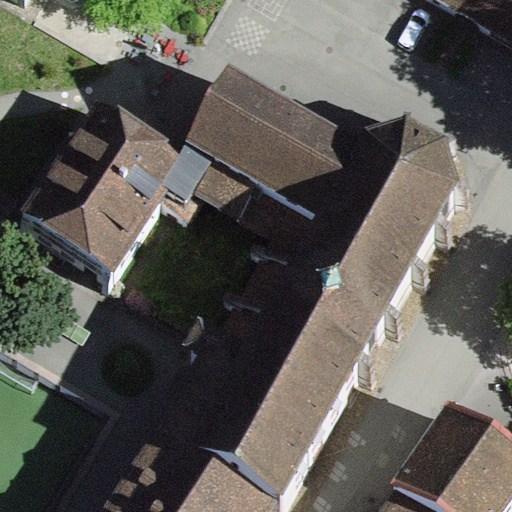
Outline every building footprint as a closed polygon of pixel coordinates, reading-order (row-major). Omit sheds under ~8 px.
[(10,0),(25,9),(30,0),(10,0)] [(511,0),(427,0),(511,48),(511,0)] [(159,460),(259,511),(285,511),(358,383),(372,389),(375,382),(363,374),(385,335),(398,341),(402,334),(389,327),(412,286),(425,293),(429,286),(416,278),(435,245),(448,252),(452,244),(439,237),(454,210),(468,212),(469,203),(455,201),(446,168),(457,159),(452,153),(440,162),(410,146),(412,132),(403,131),(401,145),(369,155),(359,144),(353,149),(358,156),(353,159),(303,131),(308,122),(301,117),(296,127),(227,87),(179,173),(183,175),(160,212),(186,228),(201,203),(278,245),(269,260),(255,253),(251,260),(265,268),(242,308),(228,301),(224,308),(238,316),(219,351),(203,342),(191,363),(207,372),(162,454),(156,450),(153,456),(159,460)] [(183,175),(179,173),(100,119),(23,230),(112,290),(160,212),(183,175)] [(511,511),(511,461),(449,423),(392,505),(398,509),(396,511),(511,511)] [(259,511),(159,460),(124,511),(259,511)]
